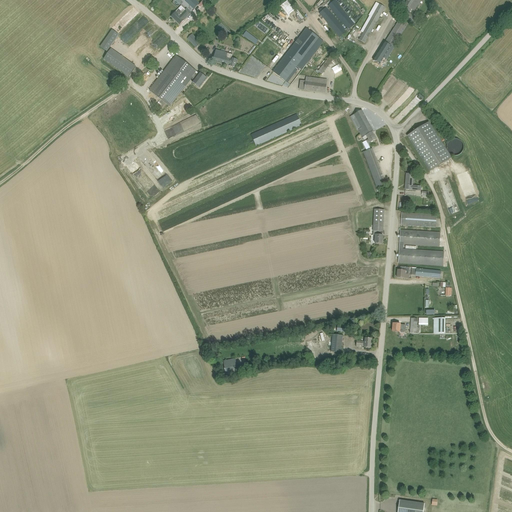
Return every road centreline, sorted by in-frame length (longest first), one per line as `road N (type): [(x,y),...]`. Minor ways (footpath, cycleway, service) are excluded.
road 1 (unclassified): [(370,511),(394,131)]
road 2 (track): [(394,131),(440,212),(487,436),(511,449)]
road 3 (unclassified): [(352,101),(220,70),(177,37)]
road 4 (unclassified): [(511,10),(394,131)]
road 5 (track): [(0,186),(99,106)]
